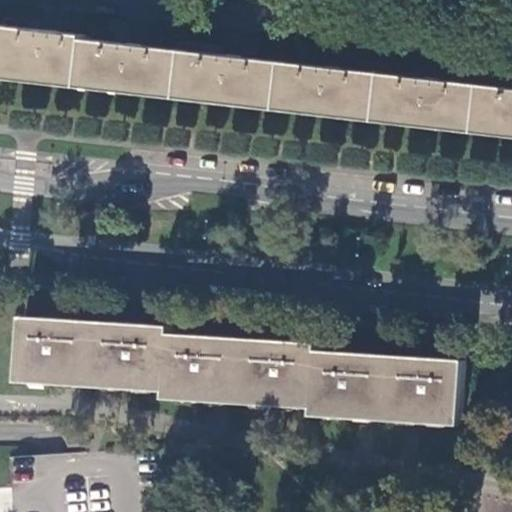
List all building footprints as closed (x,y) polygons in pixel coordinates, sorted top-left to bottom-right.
[(0,69),(82,79),(88,37),(88,33),(0,23),(0,69)] [(81,85),(279,108),(284,60),(88,37),(82,79),(81,85)] [(511,134),(511,85),(420,75),(368,69),(284,60),(279,108),(511,134)] [(320,415),(468,424),(472,360),(324,349),(324,344),(176,333),(176,328),(29,317),(25,381),(172,389),(172,398),(321,407),(320,415)] [(16,502),(16,511),(166,511),(161,447),(12,458),(16,502)]
